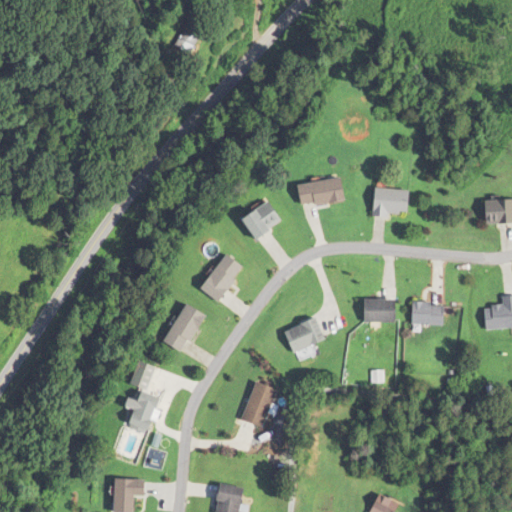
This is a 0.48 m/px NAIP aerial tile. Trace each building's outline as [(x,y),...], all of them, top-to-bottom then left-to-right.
[(388,11),(401,18),(406,9),(392,2),(388,11)] [(210,27),(195,17),(176,45),(192,55),(210,27)] [(354,200),(351,178),(305,185),(308,207),(354,200)] [(376,214),(417,216),(417,190),(377,188),(376,214)] [(511,200),(492,200),(492,224),(511,224),(511,200)] [(252,218),(263,240),(294,224),(283,202),(252,218)] [(227,302),(254,266),(236,253),(209,289),(227,302)] [(488,330),(511,328),(511,296),(507,296),(507,307),(487,308),(488,330)] [(405,300),(368,300),(368,322),(405,322),(405,300)] [(192,353),(214,314),(196,303),(174,343),(192,353)] [(415,325),(453,325),(453,304),(415,304),(415,325)] [(288,331),(296,354),(331,341),(322,319),(288,331)] [(154,389),(162,370),(150,365),(143,384),(154,389)] [(247,421),(268,428),(282,390),(261,382),(247,421)] [(157,433),(170,399),(153,392),(150,400),(142,397),(137,409),(144,412),(139,426),(157,433)] [(144,511),(145,496),(155,496),(155,480),(127,480),(126,511),(144,511)] [(247,511),(251,488),(226,485),(222,511),(247,511)] [(404,511),(407,502),(382,494),(376,511),(404,511)]
